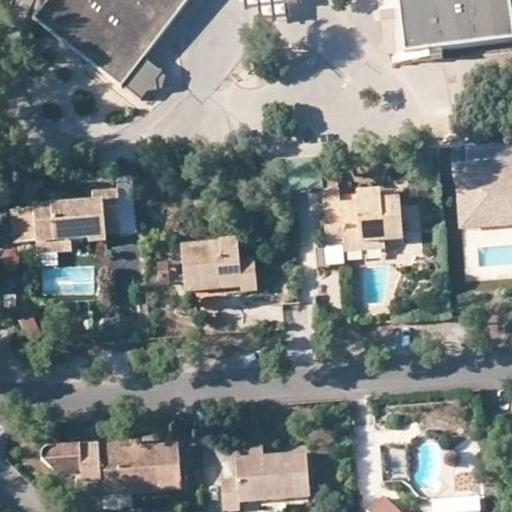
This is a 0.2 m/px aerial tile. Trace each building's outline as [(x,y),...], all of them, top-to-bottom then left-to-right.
[(51,0),(36,20),(122,88),(124,86),(145,59),(191,0),(398,0),(406,55),(443,50),(511,40),(511,8),(511,0),(51,0)] [(232,0),(232,1),(242,0),(244,0),(246,12),(259,11),(261,23),(290,20),(290,7),(303,6),(302,0),(232,0)] [(443,50),(406,55),(391,56),(393,66),(445,60),(443,50)] [(145,59),(124,86),(141,101),(147,93),(157,92),(155,82),(163,74),(145,59)] [(456,174),(483,172),(486,211),(511,208),(511,148),(465,153),(466,166),(456,167),(456,174)] [(321,192),(319,158),(287,160),(288,193),(321,192)] [(340,248),(344,247),(384,244),(384,235),(402,233),(400,202),(380,203),(379,192),(358,194),(359,205),(339,206),(336,170),(320,171),(322,192),(323,206),(327,249),(340,248)] [(511,208),(486,211),(483,172),(456,174),(461,230),(511,226),(511,208)] [(105,223),(121,222),(119,193),(94,196),(95,205),(35,210),(39,245),(71,243),(91,241),(92,247),(107,245),(107,237),(105,223)] [(107,237),(122,235),(121,222),(105,223),(107,237)] [(403,242),(402,233),(384,235),(384,244),(403,242)] [(71,243),(39,245),(40,256),(73,253),(71,243)] [(240,271),(242,287),(242,294),(257,293),(255,262),(240,263),(238,243),(183,247),(187,292),(203,291),(202,281),(228,279),(228,273),(240,271)] [(384,244),(344,247),(345,255),(385,251),(384,244)] [(340,248),(327,249),(329,270),(341,269),(340,248)] [(0,258),(0,266),(12,273),(21,257),(5,249),(0,258)] [(170,286),(169,266),(159,266),(160,287),(170,286)] [(202,281),(203,291),(242,287),(240,271),(228,273),(228,279),(202,281)] [(142,442),(99,445),(99,452),(142,449),(142,442)] [(99,452),(99,445),(45,449),(42,453),(41,460),(57,475),(82,474),(85,501),(102,500),(102,496),(182,491),(179,446),(142,449),(99,452)] [(250,459),(263,458),(264,448),(249,449),(250,459)] [(405,480),(406,449),(385,448),(384,480),(405,480)] [(240,502),(309,497),(305,455),(263,458),(250,459),(236,460),(238,482),(223,483),(226,511),(241,510),(240,502)] [(433,511),(479,511),(478,498),(433,501),(433,511)] [(397,511),(384,499),(371,511),(397,511)]
